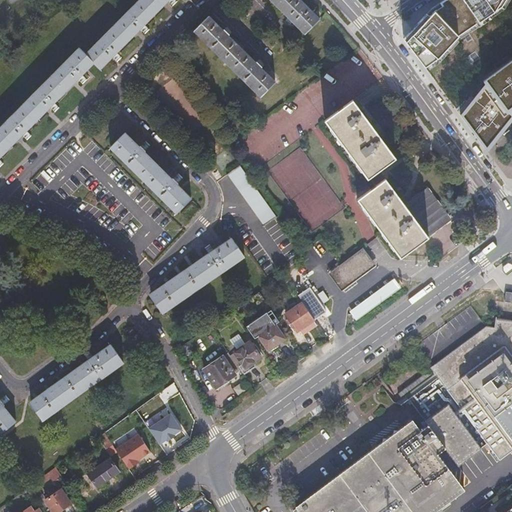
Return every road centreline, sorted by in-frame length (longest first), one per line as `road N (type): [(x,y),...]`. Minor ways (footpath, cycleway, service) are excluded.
road 1 (tertiary): [(222,449),(511,235)]
road 2 (residential): [(127,302),(211,211),(214,198),(206,179),(114,87)]
road 3 (tertiary): [(377,30),(511,205)]
road 4 (residential): [(127,302),(222,449)]
road 5 (residential): [(0,376),(14,395),(127,302)]
road 6 (residential): [(0,198),(114,87)]
